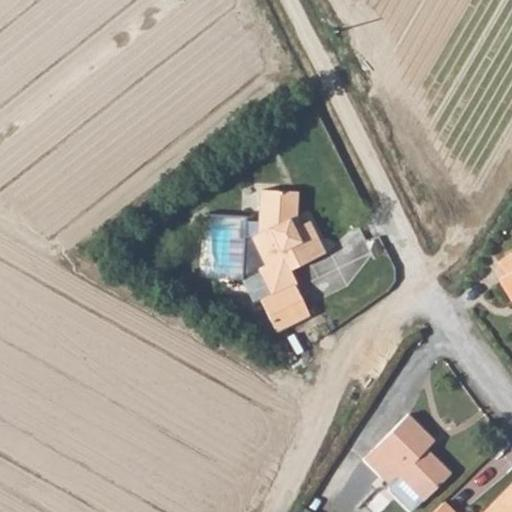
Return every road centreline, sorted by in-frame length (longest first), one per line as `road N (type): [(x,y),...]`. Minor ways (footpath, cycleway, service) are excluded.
road 1 (track): [(283,0),(446,325)]
road 2 (unknown): [(427,290),(318,411)]
road 3 (unknown): [(427,290),(511,174)]
